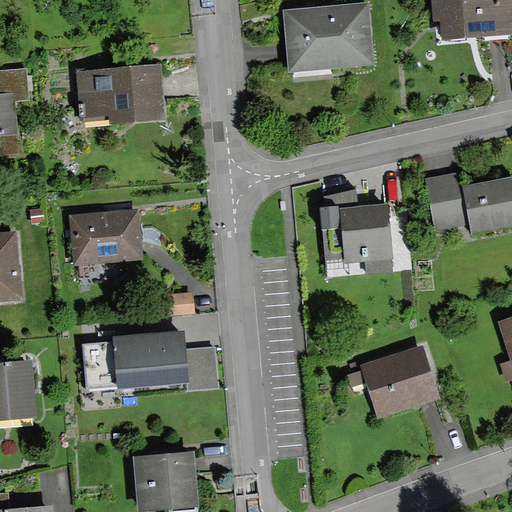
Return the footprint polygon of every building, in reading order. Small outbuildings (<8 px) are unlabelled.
[(368,0),(347,0),(282,7),(289,70),(375,61),(368,0)] [(511,0),(431,0),(432,17),(439,17),(441,36),(511,30),(511,0)] [(84,114),(85,123),(168,116),(163,59),(75,66),(79,115),(84,114)] [(27,64),(0,66),(0,153),(21,152),(16,100),(30,98),(27,64)] [(511,170),(464,181),(462,169),(424,176),(435,229),(468,222),(469,231),(511,221),(511,170)] [(387,200),(339,205),(341,225),(322,227),(326,269),(345,267),(344,261),(393,256),(387,200)] [(138,205),(68,212),(73,262),(143,255),(138,205)] [(16,227),(0,228),(0,298),(22,297),(16,227)] [(151,293),(153,315),(196,311),(194,289),(151,293)] [(511,313),(497,319),(510,357),(499,361),(505,379),(511,376),(511,313)] [(185,347),(183,325),(112,332),(113,337),(81,340),(86,387),(183,377),(188,377),(185,347)] [(360,362),(362,367),(347,372),(351,385),(366,380),(378,416),(439,395),(422,342),(360,362)] [(216,344),(185,347),(188,377),(183,377),(185,392),(221,389),(216,344)] [(31,354),(0,357),(0,426),(33,423),(32,412),(37,412),(31,354)] [(138,508),(168,505),(169,511),(195,509),(195,503),(197,502),(192,446),(133,452),(138,508)] [(0,490),(0,511),(54,511),(53,501),(10,505),(9,490),(0,490)]
